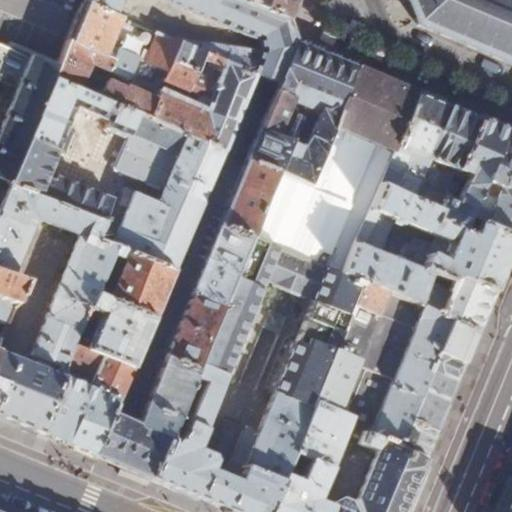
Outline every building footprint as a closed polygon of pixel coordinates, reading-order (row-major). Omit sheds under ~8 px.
[(83,0),(83,3),(112,16),(118,0),(83,0)] [(265,37),(291,25),(290,19),(245,0),(161,0),(259,40),(265,37)] [(245,0),(290,19),(297,0),(245,0)] [(511,0),(406,0),(413,14),(418,26),(511,64),(511,0)] [(112,16),(83,3),(67,41),(110,59),(104,74),(126,83),(135,63),(163,74),(177,43),(146,30),(136,56),(108,45),(119,18),(112,16)] [(277,85),(293,45),(292,34),(291,25),(265,37),(262,52),(253,75),(263,79),(277,85)] [(177,43),(253,75),(262,52),(260,51),(260,52),(178,40),(177,43)] [(110,59),(67,41),(55,69),(49,83),(76,93),(87,67),(104,74),(110,59)] [(88,92),(85,97),(144,121),(160,127),(221,152),(253,75),(177,43),(163,74),(159,84),(206,104),(202,113),(155,94),(151,101),(122,90),(120,92),(103,85),(97,96),(88,92)] [(0,105),(8,110),(34,121),(49,83),(55,69),(0,45),(0,105)] [(274,176),(307,189),(355,70),(333,61),(307,50),(293,45),(277,85),(245,164),(274,176)] [(387,83),(355,70),(307,189),(274,176),(249,239),(322,269),(373,144),(392,151),(415,95),(387,83)] [(34,121),(6,187),(98,226),(106,206),(107,203),(50,180),(49,183),(41,180),(71,111),(100,122),(98,127),(125,138),(111,171),(159,191),(198,209),(221,152),(160,127),(154,142),(137,136),(144,121),(85,97),(76,93),(49,83),(34,121)] [(434,103),(415,95),(392,151),(374,194),(406,207),(447,108),(434,103)] [(464,115),(447,108),(406,207),(435,218),(476,120),(464,115)] [(0,201),(6,187),(34,121),(8,110),(0,129),(0,201)] [(488,165),(503,131),(490,126),(476,120),(435,218),(460,228),(479,182),(481,182),(488,165)] [(488,165),(511,175),(511,134),(503,131),(488,165)] [(373,144),(322,269),(338,276),(352,243),(353,244),(374,194),(392,151),(373,144)] [(249,239),(274,176),(245,164),(233,193),(218,228),(224,230),(248,241),(249,239)] [(460,228),(511,249),(511,246),(511,175),(488,165),(481,182),(479,182),(460,228)] [(0,201),(0,274),(8,277),(11,269),(31,220),(74,238),(27,354),(46,361),(42,371),(23,363),(14,359),(0,391),(0,419),(37,434),(74,345),(83,322),(87,311),(94,295),(112,250),(107,248),(94,243),(100,227),(98,226),(6,187),(0,201)] [(107,248),(112,250),(172,273),(193,221),(153,205),(120,191),(114,205),(113,208),(121,212),(107,248)] [(153,205),(193,221),(195,216),(198,209),(159,191),(156,198),(153,205)] [(406,207),(374,194),(353,244),(352,243),(338,276),(360,285),(421,310),(437,273),(491,295),(500,275),(511,249),(460,228),(435,218),(406,207)] [(191,294),(221,306),(248,241),(224,230),(218,228),(191,294)] [(166,440),(150,480),(196,499),(210,471),(213,464),(210,457),(195,451),(205,431),(203,429),(264,280),(273,284),(272,285),(302,297),(303,295),(312,300),(257,435),(248,431),(244,433),(224,477),(212,505),(224,510),(222,511),(267,511),(312,402),(360,285),(338,276),(322,269),(249,239),(248,241),(221,306),(194,371),(204,375),(188,415),(186,421),(171,442),(166,440)] [(172,273),(112,250),(94,295),(153,320),(172,273)] [(437,273),(421,310),(448,321),(476,333),(485,311),(491,295),(437,273)] [(0,324),(7,327),(25,284),(8,277),(0,274),(0,324)] [(360,285),(312,402),(335,412),(346,387),(353,391),(348,409),(357,413),(350,430),(360,434),(395,448),(408,419),(435,430),(441,416),(457,377),(463,362),(436,350),(448,321),(421,310),(360,285)] [(165,359),(194,371),(221,306),(191,294),(181,320),(165,359)] [(101,357),(132,370),(153,320),(94,295),(87,311),(100,316),(95,328),(83,322),(74,345),(101,357)] [(436,350),(463,362),(470,346),(476,333),(448,321),(436,350)] [(74,345),(37,434),(59,443),(64,445),(83,399),(75,396),(83,376),(91,379),(101,357),(74,345)] [(0,353),(0,391),(14,359),(0,353)] [(27,354),(23,363),(42,371),(46,361),(27,354)] [(70,447),(96,458),(113,417),(132,370),(101,357),(91,379),(83,399),(64,445),(70,447)] [(120,468),(150,480),(166,440),(171,442),(186,421),(188,415),(178,411),(194,371),(165,359),(136,427),(120,468)] [(312,402),(267,511),(329,511),(331,508),(316,502),(347,417),(335,412),(312,402)] [(108,463),(120,468),(136,427),(125,423),(113,417),(96,458),(108,463)] [(395,448),(422,460),(429,445),(435,430),(408,419),(395,448)] [(331,508),(329,511),(403,511),(424,461),(422,460),(395,448),(360,434),(356,444),(375,453),(356,502),(350,507),(332,505),(331,508)] [(210,471),(196,499),(212,505),(224,477),(210,471)]
